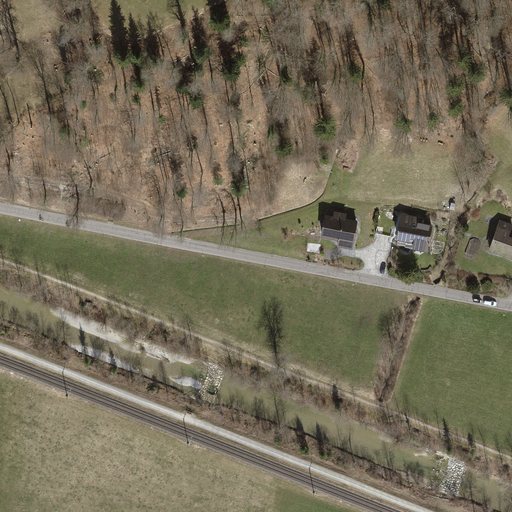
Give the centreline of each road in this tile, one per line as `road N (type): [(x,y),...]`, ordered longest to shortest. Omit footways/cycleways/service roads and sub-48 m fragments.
road 1 (residential): [(0,209),(511,307)]
road 2 (track): [(0,347),(424,511)]
